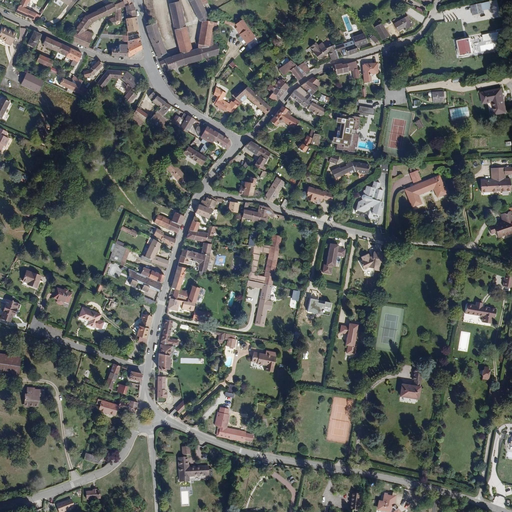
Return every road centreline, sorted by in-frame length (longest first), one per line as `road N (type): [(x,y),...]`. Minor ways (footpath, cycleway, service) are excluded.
road 1 (residential): [(499,511),(400,481),(243,452),(159,416)]
road 2 (residential): [(199,190),(383,239),(469,245),(511,262)]
road 3 (residential): [(238,143),(310,73),(416,37),(437,0)]
road 4 (residential): [(145,372),(199,190)]
road 5 (residential): [(138,424),(104,471),(0,506)]
road 6 (residential): [(148,59),(104,60),(0,14)]
